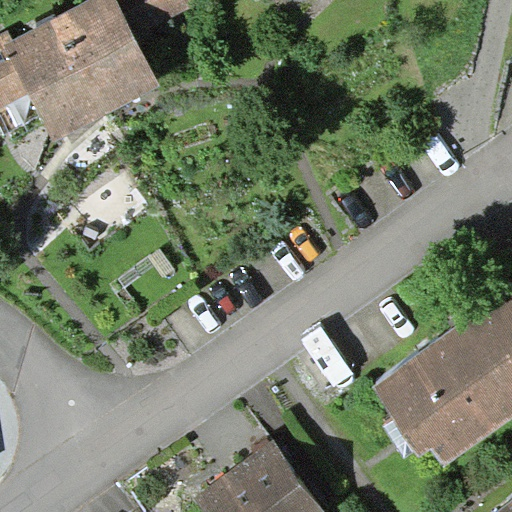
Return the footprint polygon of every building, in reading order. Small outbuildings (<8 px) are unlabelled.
[(104,116),(163,85),(137,36),(193,7),(189,0),(87,0),(53,18),(104,116)] [(0,33),(0,109),(28,96),(52,141),(104,116),(53,18),(13,40),(8,29),(0,33)] [(511,284),(368,386),(418,457),(432,447),(445,466),(511,419),(511,284)] [(192,499),(201,511),(326,511),(273,439),(192,499)] [(511,511),(511,498),(493,511),(511,511)]
